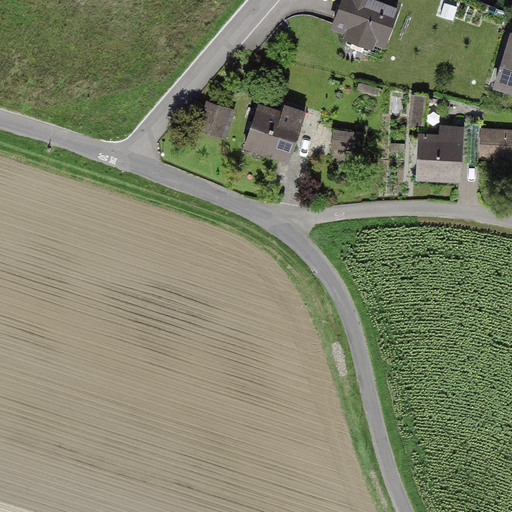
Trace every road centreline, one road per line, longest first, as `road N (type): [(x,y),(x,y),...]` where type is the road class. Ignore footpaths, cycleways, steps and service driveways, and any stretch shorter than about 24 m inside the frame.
road 1 (unclassified): [(283,225),(340,293),(407,511)]
road 2 (residential): [(283,225),(436,208),(511,220)]
road 3 (residential): [(127,160),(266,0)]
road 4 (unclassified): [(127,160),(283,225)]
road 5 (unclassified): [(0,120),(127,160)]
